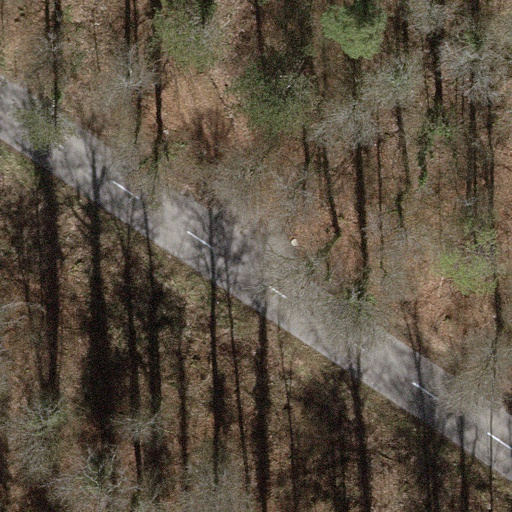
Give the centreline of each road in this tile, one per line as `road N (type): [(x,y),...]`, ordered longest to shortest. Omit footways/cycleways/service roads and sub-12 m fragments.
road 1 (unclassified): [(511,454),(0,128)]
road 2 (track): [(166,0),(276,297)]
